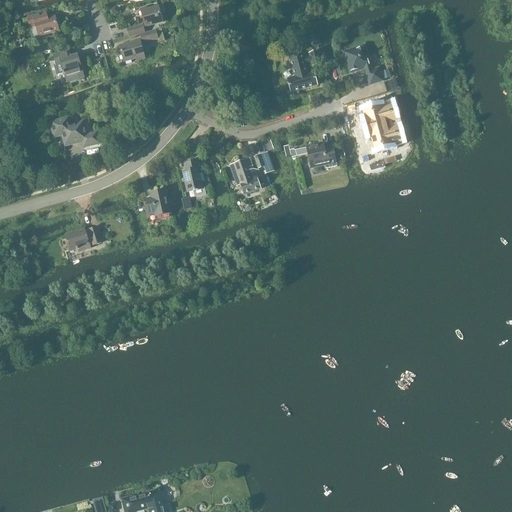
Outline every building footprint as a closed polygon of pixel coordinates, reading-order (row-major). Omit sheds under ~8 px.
[(163,23),(158,8),(147,11),(146,9),(141,10),(145,27),(163,23)] [(41,21),(40,15),(28,18),(30,28),(36,27),(39,37),(59,31),(55,17),(41,21)] [(129,38),(145,34),(143,26),(127,30),(129,38)] [(143,44),(158,39),(156,32),(141,36),(143,44)] [(137,61),(145,59),(140,42),(120,47),(124,63),(136,59),(137,61)] [(372,71),(364,46),(343,53),(350,74),(364,70),(370,86),(382,82),(378,69),(372,71)] [(310,58),(304,59),(302,51),(288,55),(295,78),(287,80),(291,94),(318,86),(314,73),(308,74),(306,65),(312,63),(313,67),(321,65),(318,52),(309,55),(310,58)] [(69,59),(67,52),(53,56),(56,66),(61,64),(65,78),(76,74),(76,75),(83,73),(77,56),(69,59)] [(388,71),(382,72),(384,79),(390,78),(388,71)] [(377,107),(364,111),(375,149),(403,141),(399,128),(391,131),(388,123),(396,121),(392,103),(391,103),(377,107)] [(53,139),(63,137),(66,146),(82,142),(84,148),(100,144),(97,133),(86,136),(83,123),(72,126),(69,117),(49,122),(53,139)] [(357,131),(355,123),(345,125),(347,134),(357,131)] [(324,148),(323,144),(307,148),(311,169),(325,166),(325,170),(337,167),(332,146),(324,148)] [(260,156),(254,158),(258,170),(264,168),(260,156)] [(250,158),(234,164),(236,170),(237,172),(238,175),(234,176),(238,187),(241,186),(244,195),(249,193),(250,194),(255,192),(255,191),(261,189),(260,186),(264,185),(259,171),(254,170),(253,170),(252,166),(253,166),(250,158)] [(188,176),(184,177),(187,193),(193,192),(195,198),(206,195),(204,188),(203,189),(199,174),(202,173),(199,161),(185,164),(187,172),(188,176)] [(156,217),(170,214),(165,191),(151,195),(152,199),(146,200),(149,216),(155,215),(156,217)] [(190,198),(184,199),(187,209),(193,208),(190,198)] [(101,244),(96,229),(85,232),(84,230),(66,236),(71,251),(77,249),(77,251),(78,250),(79,253),(91,249),(88,241),(92,240),(94,246),(101,244)] [(162,501),(160,492),(151,494),(150,493),(149,493),(150,495),(124,502),(126,511),(134,511),(135,511),(145,509),(146,511),(164,511),(163,507),(162,507),(161,501),(162,501)] [(105,511),(102,498),(92,501),(94,511),(105,511)]
